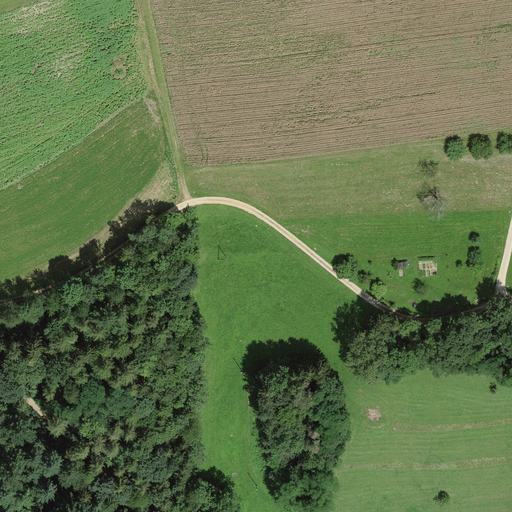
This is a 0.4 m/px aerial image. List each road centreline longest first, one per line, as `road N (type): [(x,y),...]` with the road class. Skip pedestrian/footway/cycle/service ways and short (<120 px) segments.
road 1 (track): [(0,303),(56,285),(202,200),(245,207),(395,317),(444,320),(511,303)]
road 2 (track): [(144,0),(186,203)]
